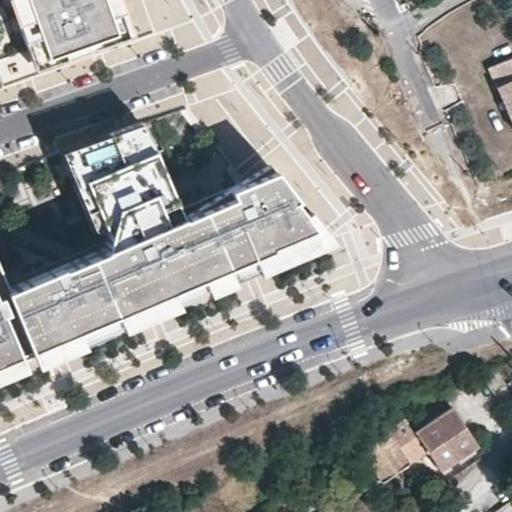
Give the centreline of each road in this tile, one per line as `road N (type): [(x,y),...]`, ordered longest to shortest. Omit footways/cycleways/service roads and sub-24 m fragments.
road 1 (tertiary): [(0,465),(349,324),(458,289)]
road 2 (tertiary): [(253,35),(458,289)]
road 3 (residential): [(253,35),(0,126)]
road 4 (residential): [(450,174),(386,0)]
